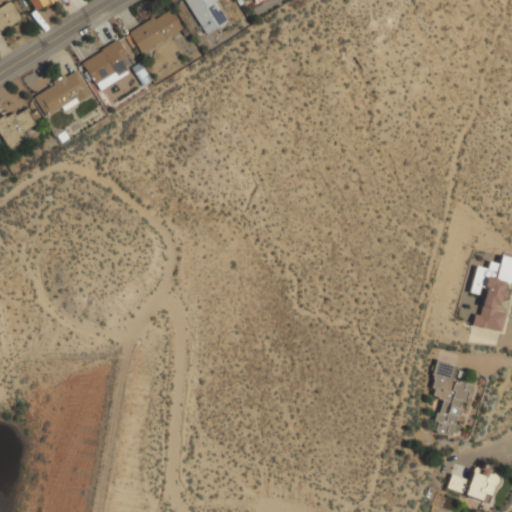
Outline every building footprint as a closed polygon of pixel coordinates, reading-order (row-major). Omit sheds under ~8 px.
[(28,0),(36,12),(54,0),(28,0)] [(184,0),(204,34),(226,21),(215,1),(216,0),(184,0)] [(0,7),(0,31),(20,20),(9,2),(0,7)] [(128,32),(139,53),(181,30),(169,9),(128,32)] [(81,61),(97,90),(127,72),(119,59),(125,55),(117,41),(81,61)] [(32,95),(44,116),(61,106),(66,114),(81,106),(78,101),(90,94),(76,70),(32,95)] [(0,119),(0,136),(5,145),(36,128),(24,106),(0,119)] [(468,293),(475,265),(487,268),(488,261),(498,264),(500,255),(511,258),(511,284),(504,282),(496,310),(505,313),(500,332),(471,324),(474,314),(478,315),(486,287),(480,286),(477,295),(468,293)] [(469,384),(452,381),(454,364),(435,361),(430,397),(439,398),(436,421),(435,432),(454,435),(459,401),(466,402),(469,384)] [(445,490),(490,503),(498,475),(473,468),(470,480),(450,474),(445,490)]
